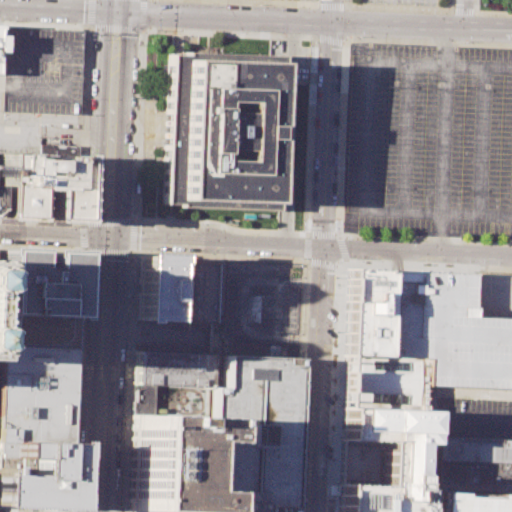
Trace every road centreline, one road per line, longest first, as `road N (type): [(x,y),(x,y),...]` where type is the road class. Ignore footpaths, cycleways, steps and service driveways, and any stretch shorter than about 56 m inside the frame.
road 1 (residential): [(330,0),(312,511)]
road 2 (secondary): [(511,255),(105,239)]
road 3 (tertiary): [(116,11),(511,26)]
road 4 (secondary): [(105,239),(96,511)]
road 5 (secondary): [(116,11),(105,239)]
